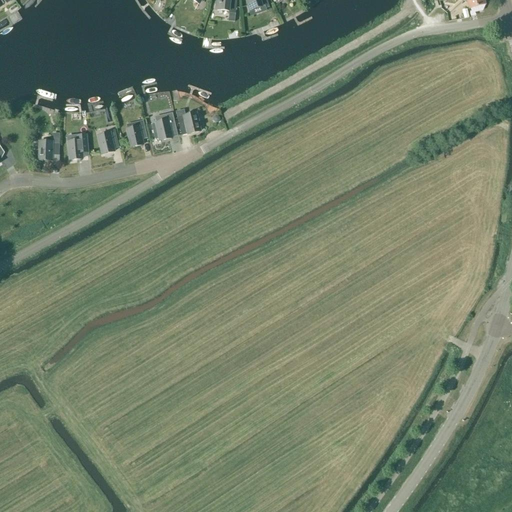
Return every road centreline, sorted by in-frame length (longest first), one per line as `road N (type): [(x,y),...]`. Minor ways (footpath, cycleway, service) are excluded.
road 1 (unclassified): [(187,159),(408,36),(508,18)]
road 2 (unclassified): [(0,268),(187,159)]
road 3 (secondary): [(391,511),(454,417),(497,326)]
road 4 (residential): [(0,188),(187,159)]
